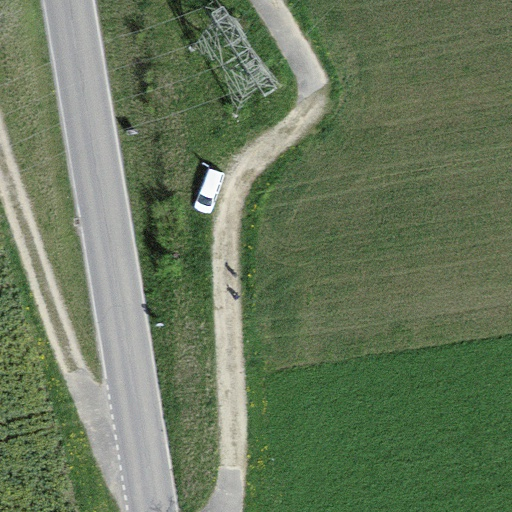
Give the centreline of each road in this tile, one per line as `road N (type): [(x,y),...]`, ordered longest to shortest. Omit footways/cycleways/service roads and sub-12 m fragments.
road 1 (track): [(223,511),(231,492),(223,213),(312,104),(307,64),(265,0)]
road 2 (unclassified): [(155,511),(69,0)]
road 3 (track): [(149,475),(97,426),(32,267),(0,158)]
